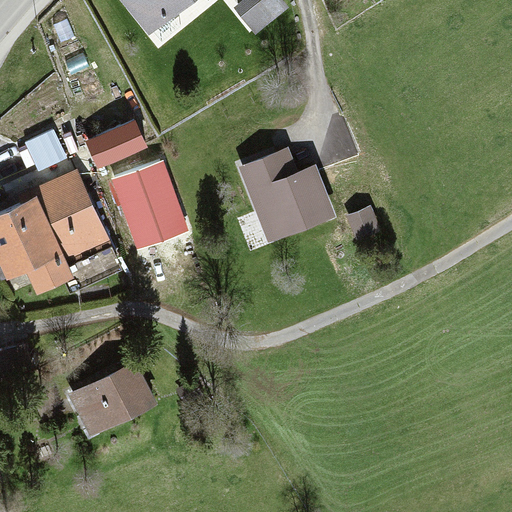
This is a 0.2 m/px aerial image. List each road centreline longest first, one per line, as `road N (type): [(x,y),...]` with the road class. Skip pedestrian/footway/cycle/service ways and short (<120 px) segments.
road 1 (track): [(511,226),(358,313),(281,339),(196,333),(140,313)]
road 2 (residential): [(0,329),(140,313)]
